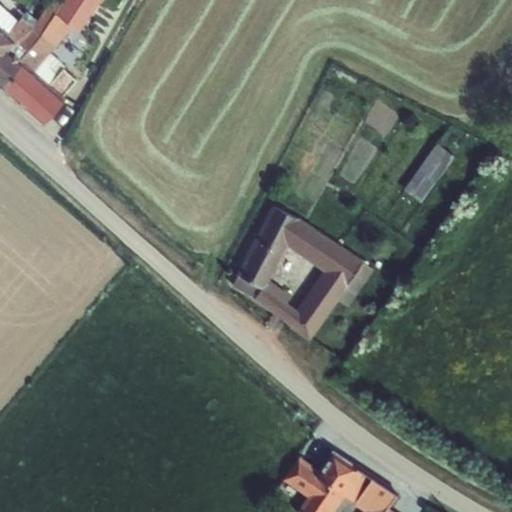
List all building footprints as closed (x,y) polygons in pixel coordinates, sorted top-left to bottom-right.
[(47,0),(45,3),(40,9),(41,11),(57,23),(62,16),(69,21),(84,0),(47,0)] [(0,74),(4,68),(0,66),(0,65),(36,18),(29,13),(17,28),(5,18),(9,12),(0,5),(0,74)] [(44,41),(57,23),(41,11),(36,18),(0,65),(0,66),(4,68),(0,74),(0,83),(27,106),(51,127),(69,97),(54,85),(65,68),(54,60),(53,53),(44,47),(41,44),(44,41)] [(438,140),(404,184),(421,197),(455,153),(438,140)] [(305,328),(332,288),(342,296),(368,259),(270,201),(230,276),(305,328)] [(356,483),(371,461),(338,440),(324,462),(304,447),(289,466),(309,481),(297,497),(318,511),(330,511),(334,507),(323,499),(339,476),(354,486),(356,483)] [(409,511),(385,495),(397,479),(371,461),(356,483),(370,492),(361,506),(363,507),(359,511),(409,511)]
